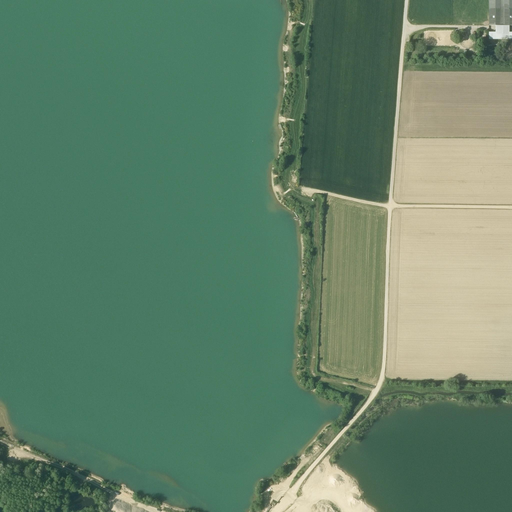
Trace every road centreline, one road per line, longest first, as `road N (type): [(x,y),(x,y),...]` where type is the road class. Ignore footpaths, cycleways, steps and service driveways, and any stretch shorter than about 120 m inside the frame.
road 1 (track): [(393,208),(383,384),(278,511)]
road 2 (track): [(409,0),(393,208)]
road 3 (track): [(383,384),(511,384)]
